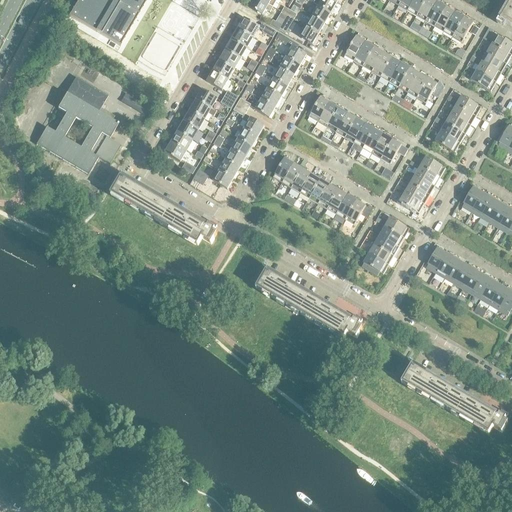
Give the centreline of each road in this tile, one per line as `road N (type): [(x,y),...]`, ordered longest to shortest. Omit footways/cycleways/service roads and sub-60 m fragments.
road 1 (residential): [(230,221),(138,167),(231,0)]
road 2 (residential): [(382,311),(511,86)]
road 3 (residential): [(356,0),(230,221)]
road 4 (residential): [(382,311),(230,221)]
road 5 (residential): [(511,386),(382,311)]
